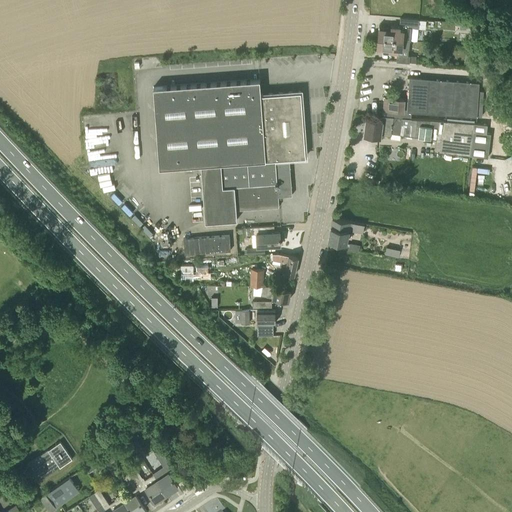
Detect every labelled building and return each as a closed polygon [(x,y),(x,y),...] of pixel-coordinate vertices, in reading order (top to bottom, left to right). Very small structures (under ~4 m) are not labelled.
[(475,10),(465,14),(474,32),(483,27),(475,10)] [(425,28),(426,20),(419,20),(420,19),(400,17),(400,25),(404,25),(404,27),(425,28)] [(378,38),(404,39),(405,29),(401,29),(401,27),(379,25),(378,38)] [(403,50),(404,39),(378,38),(377,50),(399,52),(399,50),(403,50)] [(477,56),(478,52),(478,48),(466,47),(465,61),(477,62),(477,56)] [(416,62),(416,55),(410,55),(397,53),(397,61),(400,61),(405,62),(409,62),(409,61),(416,62)] [(434,78),(410,77),(408,100),(407,110),(411,111),(432,113),(434,78)] [(154,86),(160,167),(202,164),(206,222),(237,219),(237,209),(279,206),(279,196),(293,195),(290,158),(306,156),(301,90),(262,93),(260,78),(154,86)] [(434,78),(432,113),(478,116),(479,95),(480,82),(434,78)] [(385,97),(384,109),(404,111),(404,110),(407,110),(408,100),(405,100),(405,99),(385,97)] [(384,115),(402,117),(411,118),(411,111),(407,110),(404,110),(404,111),(384,109),(384,115)] [(367,118),(365,135),(380,136),(381,134),(391,135),(391,133),(400,134),(402,117),(384,115),(383,115),(382,120),(367,118)] [(402,117),(400,134),(436,139),(435,151),(470,155),(473,131),(474,122),(411,118),(402,117)] [(488,157),(491,133),(473,131),(470,155),(488,157)] [(363,233),(365,223),(333,217),(329,240),(347,244),(350,230),(363,233)] [(275,232),(274,225),(258,226),(247,227),(247,234),(252,234),(253,246),(264,245),(281,244),(280,232),(275,232)] [(229,235),(184,238),(185,253),(230,250),(229,235)] [(359,251),(360,244),(350,243),(349,249),(359,251)] [(399,257),(400,249),(386,246),(384,254),(399,257)] [(294,276),(298,257),(279,253),(273,253),(273,260),(278,261),(278,263),(280,263),(278,271),(285,271),(284,273),(294,276)] [(181,280),(193,280),(193,265),(181,266),(181,280)] [(263,285),(264,268),(251,268),(250,284),(263,285)] [(274,286),(263,285),(261,295),(271,297),(289,301),(291,289),(274,286)] [(250,323),(250,309),(244,309),(240,310),(240,311),(237,311),(237,320),(239,321),(239,323),(241,323),(250,323)] [(257,323),(275,323),(275,309),(257,309),(257,323)] [(40,479),(72,455),(60,438),(27,462),(40,479)] [(118,458),(112,449),(105,454),(111,463),(118,458)] [(156,478),(157,478),(154,474),(145,479),(143,476),(142,477),(135,465),(128,470),(141,490),(146,487),(155,501),(166,493),(156,478)] [(136,494),(141,490),(128,470),(122,474),(135,493),(124,500),(120,495),(131,511),(138,511),(145,508),(136,494)] [(156,478),(166,493),(178,486),(168,471),(157,478),(156,478)] [(50,511),(51,511),(58,508),(57,506),(80,490),(69,476),(39,496),(50,511)] [(131,511),(120,495),(115,499),(115,500),(110,504),(100,488),(94,492),(105,509),(110,506),(112,508),(114,511),(131,511)] [(99,511),(100,511),(105,509),(94,492),(89,496),(97,508),(99,511)]
